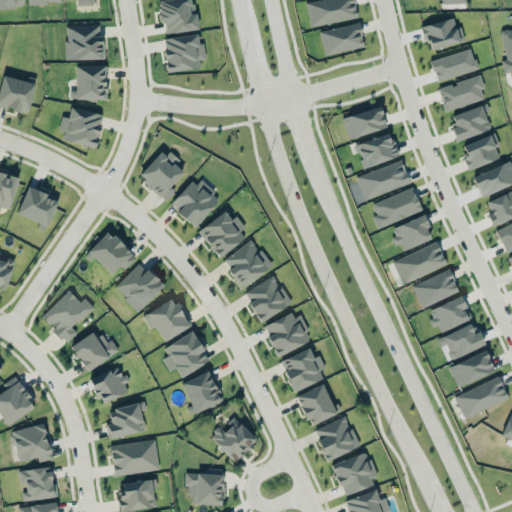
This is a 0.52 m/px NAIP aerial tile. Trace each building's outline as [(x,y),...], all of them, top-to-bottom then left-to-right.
[(156,0),(159,21),(163,21),(165,33),(198,29),(195,11),(193,11),(191,0),(156,0)] [(315,0),(304,3),(310,27),(357,16),(353,0),(315,0)] [(464,40),(459,26),(455,27),(452,17),(420,26),(428,51),(464,40)] [(324,55),(364,46),(358,22),(318,31),(324,55)] [(64,26),(65,59),(103,58),(103,35),(98,35),(98,25),(64,26)] [(505,59),(500,60),(503,74),(511,72),(511,28),(499,30),(505,59)] [(166,71),(200,68),(199,59),(205,59),(203,42),(197,43),(197,34),(163,37),(166,71)] [(436,81),(477,68),(470,47),(429,60),(436,81)] [(74,90),(69,90),(69,98),(106,99),(106,66),(75,65),(74,90)] [(34,82),(2,74),(0,81),(0,106),(27,113),(34,82)] [(443,109),(482,100),(480,88),(483,88),(480,76),(437,86),(443,109)] [(455,140),(490,129),(484,112),(489,111),(486,103),(451,115),(455,126),(451,127),(455,140)] [(386,127),(380,105),(341,117),(347,139),(386,127)] [(60,116),(58,130),(64,131),(62,140),(95,146),(101,113),(69,107),(68,117),(60,116)] [(363,168),(398,156),(390,132),(354,144),(363,168)] [(499,157),(494,147),(499,145),(494,132),(459,146),(468,169),(499,157)] [(170,185),(183,172),(174,164),(177,161),(163,148),(137,175),(164,200),(174,190),(170,185)] [(355,175),(363,198),(409,184),(401,160),(355,175)] [(479,195),(511,183),(511,167),(510,161),(472,175),(479,195)] [(18,176),(0,170),(0,207),(0,206),(8,208),(18,176)] [(170,205),(194,226),(220,198),(196,176),(170,205)] [(16,215),(46,226),(57,197),(27,185),(16,215)] [(420,209),(411,186),(371,204),(376,215),(371,216),(377,228),(420,209)] [(491,225),(511,216),(511,190),(486,201),(491,212),(487,213),(491,225)] [(197,230),(218,257),(247,235),(233,217),(230,219),(224,210),(197,230)] [(400,249),(431,240),(423,216),(390,226),(395,244),(399,243),(400,249)] [(504,251),(511,248),(511,221),(495,228),(504,251)] [(110,275),(119,265),(123,269),(135,257),(107,230),(86,252),(110,275)] [(241,287),(271,265),(251,238),(221,260),(241,287)] [(445,263),(435,241),(391,261),(401,283),(445,263)] [(0,287),(6,289),(12,259),(5,257),(4,260),(0,259),(0,287)] [(114,288),(138,310),(162,285),(138,262),(114,288)] [(410,285),(420,307),(458,291),(448,268),(410,285)] [(258,321),(290,304),(274,274),(244,291),(250,302),(249,303),(258,321)] [(76,332),(71,327),(93,307),(84,297),(79,301),(68,290),(41,315),(54,329),(52,330),(65,343),(76,332)] [(436,331),(469,319),(461,296),(427,308),(436,331)] [(155,327),(163,340),(190,325),(177,302),(175,303),(172,298),(142,315),(150,329),(155,327)] [(311,339),(299,314),(293,317),(291,312),(262,325),(277,356),(311,339)] [(450,359),(483,344),(473,321),(436,338),(440,346),(444,344),(450,359)] [(69,346),(86,371),(118,350),(110,339),(104,343),(95,329),(69,346)] [(180,376),(208,361),(202,350),(204,349),(193,330),(159,348),(171,369),(175,367),(180,376)] [(279,360),(293,391),(322,378),(319,369),(324,367),(319,354),(313,357),(309,347),(279,360)] [(494,369),(484,349),(447,367),(457,387),(494,369)] [(127,392),(123,383),(126,382),(119,365),(89,378),(100,403),(127,392)] [(192,413),(221,402),(210,370),(180,381),(192,413)] [(34,408),(16,375),(2,383),(5,389),(0,392),(0,416),(5,424),(34,408)] [(507,397),(497,375),(453,396),(463,418),(507,397)] [(295,395),(309,425),(341,411),(337,402),(331,405),(322,383),(295,395)] [(107,409),(110,422),(105,423),(108,438),(144,430),(140,410),(145,409),(143,402),(107,409)] [(500,435),(511,441),(511,410),(500,435)] [(358,446),(345,415),(312,429),(326,460),(358,446)] [(209,435),(233,462),(256,440),(234,417),(222,429),(219,426),(209,435)] [(11,430),(18,461),(36,456),(37,462),(51,458),(43,423),(11,430)] [(110,444),(113,474),(157,470),(155,439),(110,444)] [(343,495),(373,484),(370,477),(376,475),(367,451),(331,464),(343,495)] [(22,500),(57,497),(55,483),(51,483),(50,466),(19,469),(22,491),(21,492),(22,500)] [(186,472),(185,495),(192,495),(192,503),(222,505),(223,468),(206,468),(206,473),(186,472)] [(120,510),(154,507),(152,487),(156,487),(155,478),(117,482),(120,510)] [(347,511),(383,511),(388,510),(384,497),(378,499),(375,489),(343,499),(347,511)] [(57,511),(56,501),(18,506),(18,511),(57,511)]
